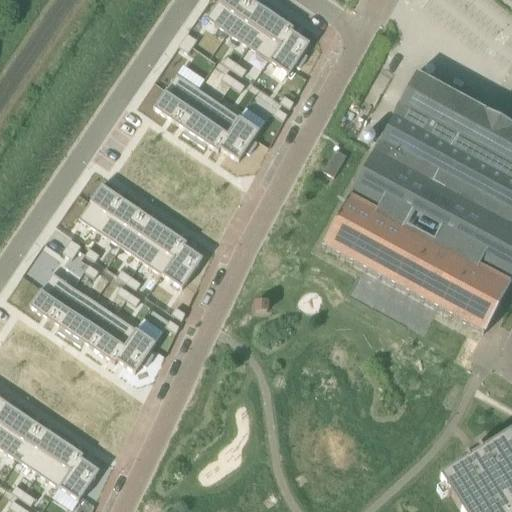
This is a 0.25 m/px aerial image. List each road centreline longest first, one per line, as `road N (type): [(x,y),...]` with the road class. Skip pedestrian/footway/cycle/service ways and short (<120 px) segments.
road 1 (residential): [(0,280),(145,63),(293,163)]
road 2 (residential): [(124,511),(293,163)]
road 3 (residential): [(293,163),(380,0)]
